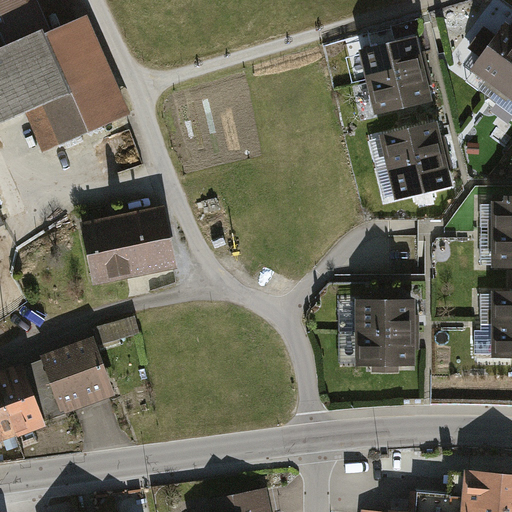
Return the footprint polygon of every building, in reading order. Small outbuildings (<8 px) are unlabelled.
[(41,149),(126,114),(82,9),(46,24),(36,0),(0,0),(0,119),(24,109),(41,149)] [(511,33),(498,23),(466,66),(496,89),(511,100),(511,33)] [(410,35),(359,47),(375,117),(426,105),(410,35)] [(431,118),(375,132),(393,203),(448,190),(431,118)] [(511,198),(486,199),(486,236),(486,271),(505,271),(511,270),(511,198)] [(162,212),(83,228),(94,283),(173,267),(162,212)] [(511,293),(505,293),(489,293),(490,327),(490,361),(511,360),(511,293)] [(412,301),(359,302),(360,364),(374,364),(374,372),(397,371),(397,364),(412,364),(412,301)] [(135,316),(96,329),(102,347),(141,334),(135,316)] [(42,358),(63,413),(115,393),(94,338),(42,358)] [(0,435),(41,420),(20,366),(0,373),(0,435)] [(461,511),(465,473),(451,471),(449,496),(418,493),(416,511),(461,511)] [(511,511),(511,476),(465,473),(465,474),(461,511),(511,511)] [(267,511),(262,487),(205,499),(207,511),(267,511)]
